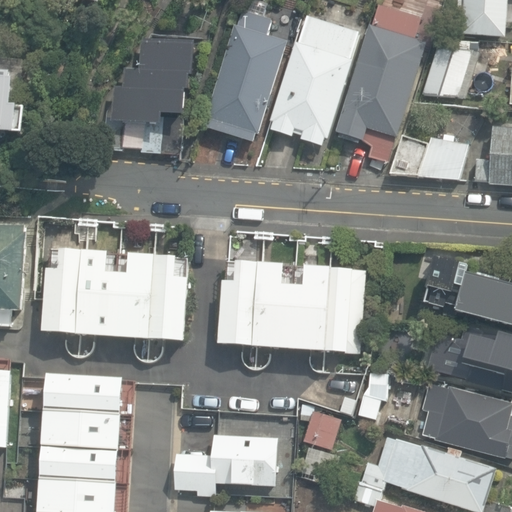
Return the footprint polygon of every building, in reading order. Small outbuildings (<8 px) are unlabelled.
[(208,128),(255,143),(257,135),(259,135),(289,43),(267,35),(271,20),(264,18),(268,4),(256,0),(240,0),(237,12),(243,14),(239,27),(237,26),(207,120),(210,121),(208,128)] [(511,0),(465,0),(463,36),(510,40),(511,13),(511,0)] [(370,159),(390,164),(429,43),(405,36),(411,16),(380,6),(374,26),(370,25),(336,133),(340,134),(339,138),(359,144),(360,141),(372,148),(370,159)] [(0,21),(6,23),(8,11),(0,8),(0,21)] [(298,46),(294,45),(269,133),(294,140),(297,132),(304,134),(301,143),(324,150),(326,141),(332,142),(355,63),(352,62),(362,29),(307,14),(298,46)] [(28,32),(42,36),(46,23),(31,19),(28,32)] [(143,154),(182,157),(185,118),(187,118),(189,93),(192,93),(193,79),(197,79),(199,44),(144,40),(142,70),(116,68),(114,91),(113,108),(106,114),(104,151),(125,152),(125,150),(143,151),(143,154)] [(460,99),(474,51),(470,50),(473,42),(442,40),(425,97),(460,99)] [(16,109),(17,79),(0,77),(0,132),(16,134),(18,109),(16,109)] [(490,186),(511,187),(511,130),(494,130),(492,162),(477,161),(476,183),(490,184),(490,186)] [(420,177),(430,145),(403,136),(391,175),(420,177)] [(432,138),(430,145),(420,177),(460,181),(470,146),(432,138)] [(0,326),(9,327),(9,312),(24,313),(28,234),(26,234),(26,227),(0,225),(0,326)] [(40,328),(184,339),(190,257),(51,246),(49,266),(45,266),(40,328)] [(215,343),(359,354),(366,270),(226,260),(224,281),(220,280),(215,343)] [(511,327),(511,282),(436,262),(432,277),(429,276),(422,303),(511,327)] [(402,319),(403,303),(398,303),(398,298),(389,298),(389,303),(384,303),(384,319),(402,319)] [(375,357),(396,358),(397,344),(403,344),(404,327),(384,326),(375,357)] [(511,336),(500,333),(499,338),(467,329),(461,350),(454,348),(446,375),(511,393),(511,336)] [(0,371),(0,449),(12,451),(18,373),(0,371)] [(370,388),(389,389),(389,375),(371,373),(370,388)] [(41,511),(117,511),(124,413),(126,379),(50,374),(48,408),(43,476),(41,511)] [(429,409),(422,433),(511,459),(511,403),(511,404),(432,381),(424,407),(429,409)] [(386,428),(389,414),(380,412),(383,401),(365,397),(360,416),(377,420),(376,425),(386,428)] [(354,417),(358,402),(346,398),(341,413),(354,417)] [(305,442),(334,451),(343,421),(315,412),(305,442)] [(199,498),(217,499),(218,484),(278,487),(280,439),(215,436),(216,457),(179,455),(177,491),(199,492),(199,498)] [(423,448),(388,437),(377,472),(386,475),(384,480),(386,481),(410,488),(409,491),(476,511),(484,511),(488,500),(498,469),(462,458),(463,451),(450,447),(448,453),(423,446),(423,448)] [(325,485),(334,455),(310,448),(302,478),(325,485)] [(386,475),(377,472),(365,468),(360,483),(383,491),(386,481),(384,480),(386,475)] [(380,501),(383,491),(360,483),(355,500),(376,506),(378,500),(380,501)] [(378,500),(376,506),(374,511),(427,511),(404,505),(403,508),(380,501),(378,500)] [(511,511),(511,507),(488,500),(484,511),(511,511)]
